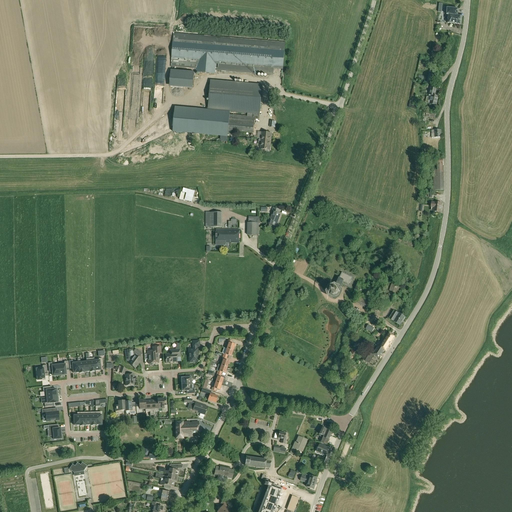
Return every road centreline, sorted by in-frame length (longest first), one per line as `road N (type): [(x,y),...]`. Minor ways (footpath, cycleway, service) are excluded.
road 1 (tertiary): [(347,420),(417,308),(437,255),(448,96),(466,0)]
road 2 (unclassified): [(256,325),(374,0)]
road 3 (residential): [(202,457),(106,457),(106,435),(68,436),(63,399)]
